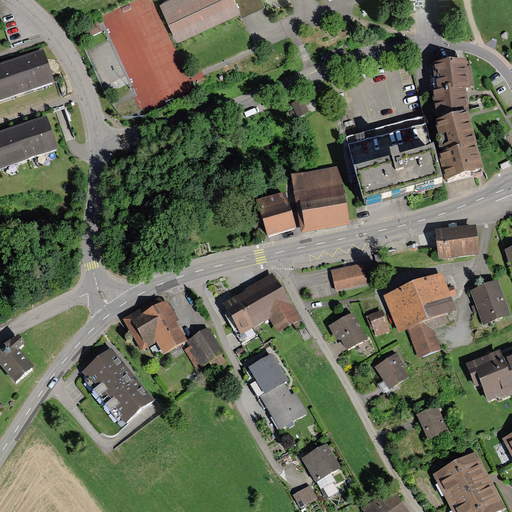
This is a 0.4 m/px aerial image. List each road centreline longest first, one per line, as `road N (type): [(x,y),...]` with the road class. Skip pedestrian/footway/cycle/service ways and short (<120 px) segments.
road 1 (residential): [(511,82),(495,60),(469,47),(398,48),(193,121),(98,141)]
road 2 (residential): [(280,251),(296,298),(420,511)]
road 3 (tertiary): [(511,186),(426,218),(280,251)]
road 4 (tertiary): [(113,310),(59,365),(0,454)]
road 5 (tertiary): [(280,251),(194,270),(113,310)]
road 6 (residential): [(98,141),(70,58),(14,0)]
road 7 (residential): [(98,287),(88,251),(98,141)]
